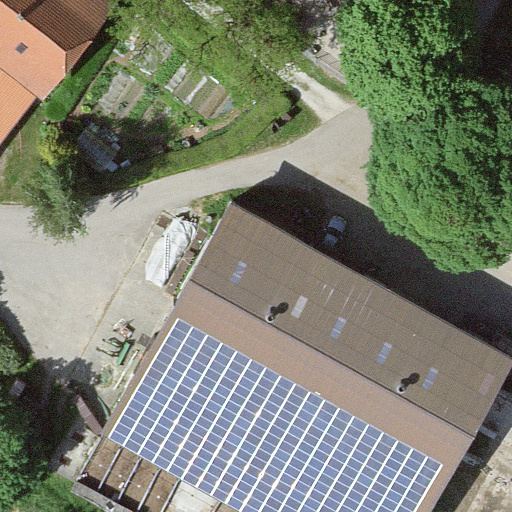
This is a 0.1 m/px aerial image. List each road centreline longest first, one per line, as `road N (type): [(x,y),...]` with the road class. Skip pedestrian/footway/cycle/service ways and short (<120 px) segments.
road 1 (residential): [(494,0),(342,192),(511,258)]
road 2 (track): [(0,234),(52,245),(241,187),(342,192)]
